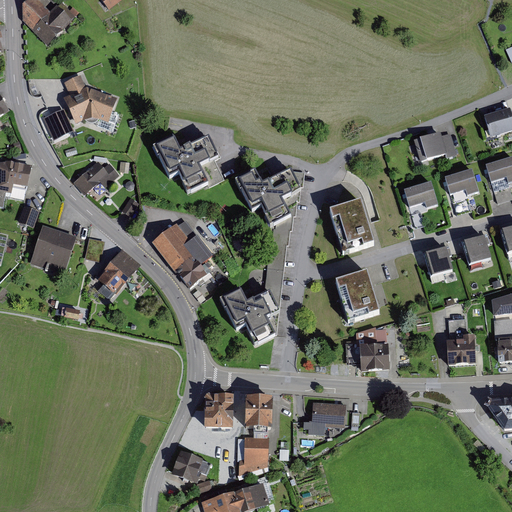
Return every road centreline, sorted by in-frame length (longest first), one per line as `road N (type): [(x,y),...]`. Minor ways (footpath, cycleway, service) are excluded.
road 1 (tertiary): [(194,374),(183,305),(46,163),(17,100),(11,0)]
road 2 (residential): [(301,279),(322,182),(344,157),(511,91)]
road 3 (residential): [(511,216),(301,279)]
road 4 (residential): [(458,389),(288,383)]
road 5 (tertiary): [(150,511),(194,374)]
